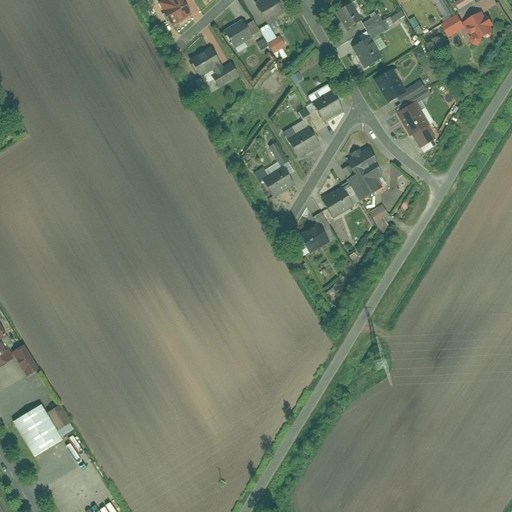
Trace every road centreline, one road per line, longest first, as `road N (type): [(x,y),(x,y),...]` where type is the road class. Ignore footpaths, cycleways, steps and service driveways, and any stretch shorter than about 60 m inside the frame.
road 1 (residential): [(441,190),(249,511)]
road 2 (residential): [(287,220),(360,108)]
road 3 (residential): [(441,190),(511,79)]
road 4 (residential): [(298,5),(360,108)]
